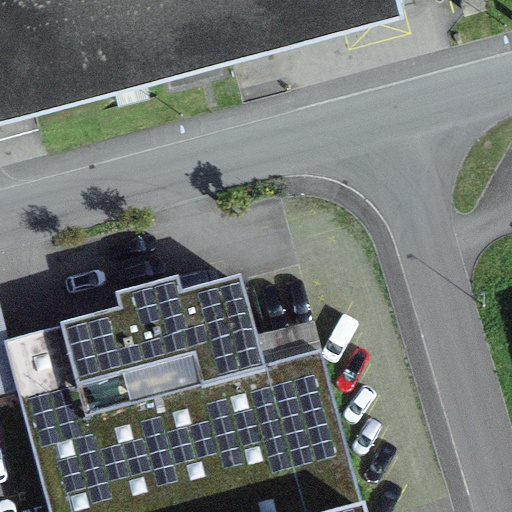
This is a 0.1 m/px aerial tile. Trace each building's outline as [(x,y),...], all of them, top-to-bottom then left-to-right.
[(0,0),(0,99),(374,0),(0,0)] [(461,0),(465,12),(487,7),(485,0),(461,0)] [(241,50),(243,60),(283,52),(280,41),(241,50)] [(218,48),(163,64),(170,87),(225,72),(218,48)] [(286,87),(281,68),(236,78),(240,97),(286,87)] [(150,94),(145,73),(112,81),(117,102),(150,94)] [(366,511),(314,315),(255,330),(240,274),(183,289),(179,275),(114,292),(118,306),(10,335),(0,297),(0,390),(15,387),(48,511),(366,511)]
